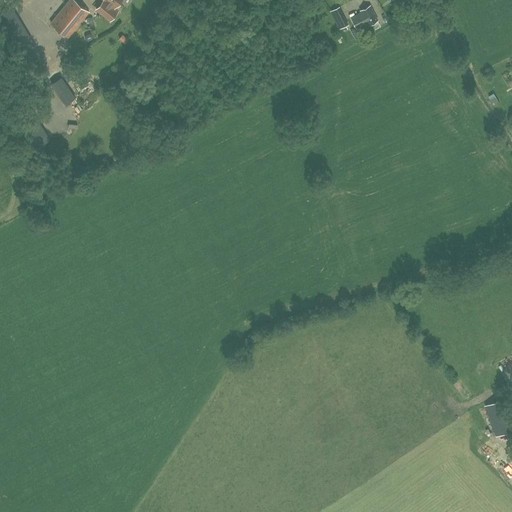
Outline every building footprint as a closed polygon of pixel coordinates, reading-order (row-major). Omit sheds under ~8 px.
[(4,0),(9,7),(0,12),(0,22),(16,50),(32,41),(12,7),(23,0),(4,0)] [(73,0),(69,0),(50,23),(67,37),(88,12),(73,0)] [(103,0),(96,9),(109,20),(117,10),(114,8),(119,0),(103,0)] [(358,10),(360,13),(350,17),(358,34),(367,29),(365,26),(378,20),(370,4),(358,10)] [(71,56),(76,54),(73,47),(67,49),(71,56)] [(65,106),(76,100),(65,78),(54,84),(65,106)] [(32,151),(50,139),(29,105),(10,117),(32,151)] [(496,435),(511,429),(511,407),(508,397),(485,405),(496,435)]
